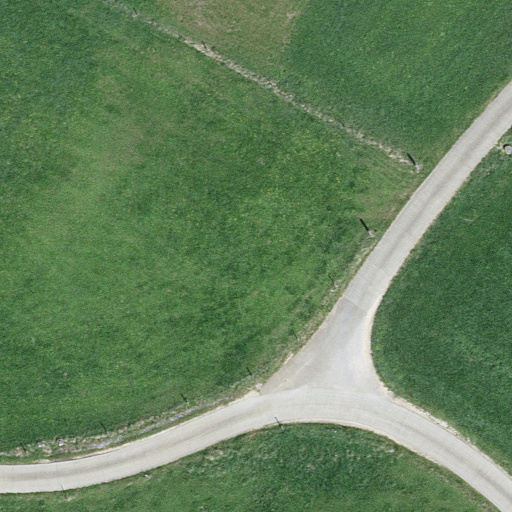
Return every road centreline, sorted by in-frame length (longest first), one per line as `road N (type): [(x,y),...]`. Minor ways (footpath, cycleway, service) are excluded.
road 1 (track): [(511,105),(378,268),(313,375)]
road 2 (track): [(313,375),(159,448),(97,468),(0,478)]
road 3 (track): [(511,499),(440,443),(313,375)]
